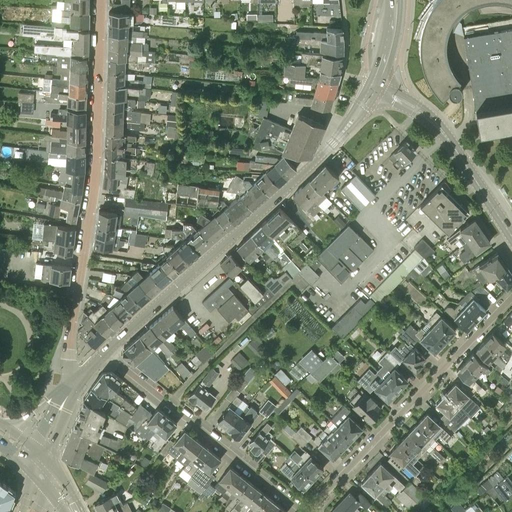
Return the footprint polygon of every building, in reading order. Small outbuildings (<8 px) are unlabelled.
[(64,0),(65,1),(64,1),(63,9),(63,11),(64,11),(70,11),(88,12),(88,0),(64,0)] [(130,13),(129,0),(123,0),(123,6),(113,6),(113,12),(130,13)] [(461,91),(461,90),(461,89),(461,88),(461,87),(460,86),(459,85),(458,84),(457,84),(460,80),(456,76),(453,72),(450,66),(448,62),(447,58),(446,54),(446,49),(445,45),(446,41),(447,35),(448,29),(453,31),(455,25),(458,21),(460,18),(464,14),(469,10),(474,7),(478,5),(483,4),(488,3),(492,3),(496,3),(501,3),(506,5),(511,7),(511,0),(429,0),(429,1),(431,2),(419,19),(422,20),(415,39),(420,39),(419,44),(419,48),(420,54),(421,59),(421,62),(422,65),(423,69),(424,71),(425,75),(426,77),(428,80),(429,83),(431,86),(433,90),(435,92),(437,94),(440,97),(442,99),(448,93),(449,93),(449,94),(450,95),(451,96),(452,96),(453,97),(454,97),(455,97),(456,97),(457,96),(458,96),(459,95),(460,94),(461,93),(461,92),(461,91)] [(150,2),(149,14),(158,14),(158,2),(150,2)] [(66,30),(89,31),(89,12),(88,12),(70,11),(64,11),(63,11),(61,11),(60,16),(67,17),(67,18),(53,17),(53,27),(23,24),(51,27),(53,28),(66,28),(66,30)] [(113,12),(109,12),(108,23),(128,24),(133,25),(134,13),(130,13),(113,12)] [(128,24),(108,23),(108,34),(127,36),(127,35),(143,37),(143,26),(128,24)] [(34,52),(40,53),(49,53),(48,54),(55,55),(63,55),(88,57),(89,31),(66,30),(66,28),(53,28),(51,27),(23,24),(22,34),(54,37),(63,37),(63,46),(34,45),(34,52)] [(327,41),(343,42),(342,30),(326,28),(326,33),(314,31),(314,32),(296,31),(296,38),(309,39),(308,39),(327,41)] [(511,29),(464,37),(463,37),(475,110),(479,133),(511,127),(511,29)] [(142,50),(148,51),(148,44),(145,44),(145,38),(147,38),(147,37),(143,37),(127,35),(127,36),(108,34),(108,47),(142,50)] [(326,52),(326,53),(343,53),(343,42),(327,41),(308,39),(308,44),(320,45),(320,52),(326,52)] [(148,56),(148,51),(142,50),(108,47),(108,58),(126,59),(126,60),(140,61),(146,62),(146,56),(148,56)] [(319,78),(337,81),(340,72),(342,56),(332,55),(321,54),(302,52),(300,63),(305,64),(320,65),(320,70),(319,78)] [(70,68),(87,70),(88,57),(63,55),(55,55),(48,54),(48,55),(48,59),(57,60),(57,66),(50,66),(50,67),(57,67),(70,68)] [(126,59),(108,58),(107,71),(125,73),(125,67),(143,69),(143,66),(149,66),(149,62),(146,62),(140,61),(126,60),(126,59)] [(289,76),(304,77),(305,64),(300,63),(284,62),(283,75),(289,76)] [(70,68),(57,67),(50,67),(50,69),(52,69),(52,73),(60,74),(60,75),(60,80),(69,81),(86,83),(87,70),(70,68)] [(107,83),(143,88),(146,88),(151,89),(151,83),(143,82),(143,81),(134,80),(135,74),(125,73),(107,71),(107,83)] [(317,83),(313,94),(333,96),(337,81),(319,78),(318,79),(304,77),(289,76),(288,83),(314,85),(315,83),(317,83)] [(69,81),(60,80),(51,79),(50,92),(55,93),(69,94),(86,96),(86,83),(69,81)] [(146,88),(143,88),(107,83),(107,94),(107,97),(126,99),(126,90),(129,90),(129,93),(145,95),(146,88)] [(21,101),(33,103),(33,93),(18,92),(17,101),(21,101)] [(67,99),(66,106),(85,107),(86,96),(69,94),(55,93),(50,92),(50,97),(51,97),(67,99)] [(295,97),(294,104),(330,108),(333,96),(313,94),(312,98),(295,97)] [(126,99),(107,97),(106,108),(123,110),(124,110),(124,106),(135,107),(135,100),(126,99)] [(251,146),(261,150),(311,156),(324,125),(297,113),(291,129),(267,118),(269,101),(257,100),(254,115),(262,117),(260,123),(252,121),(247,135),(254,138),(251,146)] [(33,103),(21,101),(20,112),(32,113),(33,103)] [(141,112),(124,110),(123,110),(106,108),(106,119),(123,120),(123,117),(141,119),(141,112)] [(67,123),(85,124),(85,111),(66,110),(66,114),(50,113),(50,116),(52,116),(52,120),(60,120),(66,120),(66,121),(68,121),(67,123)] [(105,132),(123,134),(123,127),(143,130),(144,123),(123,121),(123,120),(106,119),(105,132)] [(67,139),(85,141),(85,124),(67,123),(68,121),(66,121),(66,131),(60,130),(60,129),(51,128),(51,135),(58,136),(67,137),(67,139)] [(213,130),(199,129),(198,142),(212,143),(213,130)] [(105,132),(105,144),(122,145),(131,146),(131,142),(136,143),(136,136),(123,134),(105,132)] [(45,151),(50,152),(50,151),(54,151),(85,154),(85,141),(67,139),(67,137),(58,136),(51,135),(51,136),(44,135),(43,140),(47,140),(45,150),(45,151)] [(393,163),(392,164),(397,168),(416,151),(407,141),(389,158),(393,163)] [(139,155),(140,149),(136,148),(136,147),(131,146),(122,145),(105,144),(105,155),(122,157),(122,152),(135,154),(139,155)] [(50,151),(50,152),(45,151),(45,150),(35,149),(34,155),(48,157),(65,158),(65,166),(66,167),(74,168),(84,169),(85,154),(54,151),(50,151)] [(122,157),(105,155),(104,172),(118,174),(123,175),(123,174),(125,174),(126,169),(126,167),(135,168),(135,161),(126,160),(126,157),(122,157)] [(277,157),(256,155),(255,161),(255,162),(275,164),(287,177),(296,169),(283,155),(278,159),(277,157)] [(264,173),(276,186),(287,177),(275,164),(255,162),(255,161),(250,161),(249,167),(267,169),(264,173)] [(147,162),(145,173),(153,175),(155,163),(147,162)] [(328,185),(330,187),(339,178),(325,164),(309,180),(320,192),(321,192),(328,185)] [(74,168),(66,167),(65,166),(51,165),(51,169),(60,170),(58,184),(64,185),(64,184),(82,187),(84,169),(74,168)] [(123,175),(118,174),(104,172),(102,186),(120,188),(119,196),(125,197),(133,198),(135,191),(135,190),(126,189),(128,176),(123,175)] [(256,180),(269,193),(276,186),(264,173),(262,175),(252,174),(252,176),(244,176),(243,179),(244,180),(256,180)] [(355,174),(340,188),(360,210),(375,196),(355,174)] [(241,195),(253,208),(269,193),(256,180),(244,180),(243,179),(237,176),(231,184),(237,189),(242,182),(246,187),(239,193),(241,195)] [(301,187),(317,205),(318,205),(326,197),(321,192),(320,192),(309,180),(301,187)] [(420,206),(438,223),(448,233),(469,212),(459,202),(454,197),(457,195),(451,188),(451,189),(444,181),(420,206)] [(219,198),(222,199),(223,190),(198,186),(178,183),(176,193),(175,204),(196,206),(197,204),(217,207),(219,198)] [(55,197),(61,198),(80,201),(82,191),(82,187),(64,184),(64,185),(63,191),(46,188),(44,194),(50,196),(55,197)] [(301,187),(292,195),(313,217),(321,208),(318,205),(317,205),(301,187)] [(253,208),(241,195),(224,209),(235,223),(253,208)] [(125,197),(124,210),(139,212),(138,214),(166,219),(168,203),(156,201),(138,199),(133,198),(125,197)] [(60,207),(68,208),(66,219),(76,221),(80,201),(61,198),(59,206),(60,207)] [(43,211),(44,205),(37,203),(36,210),(43,211)] [(60,207),(59,206),(49,204),(47,214),(59,217),(60,207)] [(279,208),(261,225),(273,238),(274,239),(283,250),(290,258),(300,269),(306,263),(286,244),(301,231),(279,208)] [(224,209),(223,209),(218,209),(211,215),(212,216),(215,214),(215,215),(227,229),(235,223),(224,209)] [(114,227),(115,227),(116,213),(99,211),(96,225),(114,227)] [(196,219),(203,224),(198,228),(211,242),(227,229),(215,215),(215,214),(212,216),(210,218),(200,212),(196,219)] [(342,230),(347,225),(342,219),(337,224),(342,230)] [(462,245),(482,231),(474,219),(450,236),(446,239),(451,246),(458,240),(462,245)] [(165,237),(185,238),(186,237),(199,253),(211,242),(198,228),(196,229),(192,224),(183,222),(183,229),(165,229),(165,237)] [(33,223),(31,236),(41,237),(43,224),(33,223)] [(54,240),(73,242),(75,227),(44,223),(42,239),(54,240)] [(96,225),(95,236),(118,240),(119,235),(115,234),(116,228),(114,228),(114,227),(96,225)] [(273,238),(261,225),(251,234),(263,248),(267,252),(273,258),(284,270),(291,278),(297,272),(299,271),(300,269),(290,258),(283,250),(281,252),(278,253),(269,243),(274,239),(273,238)] [(341,283),(366,257),(373,250),(348,225),(341,232),(315,256),(307,263),(314,270),(321,263),(341,283)] [(134,245),(136,231),(130,230),(128,241),(129,241),(128,244),(134,245)] [(459,255),(463,260),(490,242),(482,231),(462,245),(466,250),(459,255)] [(249,261),(263,248),(251,234),(237,247),(249,261)] [(93,247),(117,250),(118,240),(95,236),(93,247)] [(174,248),(176,246),(189,261),(199,253),(186,237),(185,238),(177,245),(173,245),(174,248)] [(428,253),(432,248),(422,239),(418,243),(428,253)] [(54,240),(53,252),(72,254),(73,242),(54,240)] [(423,257),(424,257),(428,253),(418,243),(414,248),(415,249),(423,257)] [(176,246),(174,248),(169,252),(166,255),(167,256),(167,255),(180,270),(189,261),(176,246)] [(305,262),(316,252),(313,248),(302,258),(305,262)] [(420,261),(423,257),(415,249),(412,253),(420,261)] [(273,258),(267,252),(262,257),(268,263),(273,258)] [(493,276),(507,267),(497,252),(471,269),(482,284),(489,280),(494,276),(493,276)] [(416,265),(420,261),(412,253),(408,257),(416,265)] [(253,271),(249,275),(230,254),(220,263),(231,276),(235,273),(238,276),(239,274),(244,280),(239,284),(255,302),(260,308),(274,294),(264,282),(264,283),(253,271)] [(167,256),(159,263),(171,277),(180,270),(167,255),(167,256)] [(412,269),(413,268),(416,265),(408,257),(404,261),(412,269)] [(413,268),(419,274),(423,277),(433,269),(426,260),(424,257),(423,257),(420,261),(416,265),(413,268)] [(408,273),(412,269),(404,261),(400,265),(408,273)] [(149,272),(161,286),(171,277),(159,263),(157,265),(155,264),(141,262),(140,268),(147,269),(149,271),(149,272)] [(307,263),(306,263),(300,269),(299,271),(297,272),(311,285),(320,276),(314,270),(307,263)] [(42,264),(40,279),(69,282),(71,267),(42,264)] [(404,277),(408,274),(408,273),(400,265),(396,269),(404,277)] [(493,276),(494,276),(506,289),(511,282),(511,274),(507,267),(493,276)] [(408,273),(408,274),(414,280),(419,274),(413,268),(412,269),(408,273)] [(131,274),(132,275),(150,296),(161,286),(149,272),(143,276),(137,269),(132,274),(131,274)] [(400,281),(404,277),(396,269),(392,273),(400,281)] [(264,282),(274,294),(291,278),(284,270),(278,277),(273,278),(271,276),(264,282)] [(450,275),(446,270),(440,274),(444,279),(450,275)] [(397,285),(400,281),(392,273),(388,277),(397,285)] [(150,296),(132,275),(131,274),(121,287),(129,291),(141,304),(150,296)] [(230,277),(203,303),(210,311),(215,306),(229,322),(234,316),(238,321),(248,312),(251,314),(258,308),(254,303),(247,309),(228,287),(234,282),(230,277)] [(393,289),(397,285),(388,277),(384,281),(393,289)] [(389,293),(393,289),(384,281),(380,285),(389,293)] [(476,287),(484,296),(488,292),(481,284),(476,287)] [(121,287),(113,285),(111,296),(120,299),(132,312),(141,304),(129,291),(121,287)] [(388,294),(389,293),(380,285),(377,289),(385,297),(388,294)] [(475,295),(480,300),(487,307),(491,302),(484,296),(476,287),(471,291),(475,295)] [(383,299),(385,297),(377,289),(373,293),(381,301),(383,299)] [(379,303),(381,301),(373,293),(369,297),(377,305),(379,303)] [(385,297),(383,299),(389,305),(394,300),(388,294),(385,297)] [(463,307),(462,307),(476,320),(485,311),(477,303),(480,300),(475,295),(469,301),(463,307)] [(111,306),(123,320),(132,312),(120,299),(111,306)] [(389,305),(383,299),(381,301),(379,303),(385,309),(389,305)] [(443,310),(453,319),(454,318),(467,330),(476,320),(462,307),(463,307),(460,303),(454,309),(452,307),(447,306),(443,310)] [(97,308),(115,327),(123,320),(111,306),(107,310),(102,304),(97,308)] [(191,337),(196,332),(172,306),(161,316),(173,328),(174,327),(175,328),(180,324),(191,337)] [(96,324),(107,334),(115,327),(97,308),(94,312),(90,308),(85,313),(96,324)] [(107,334),(96,324),(85,313),(83,311),(80,322),(83,325),(77,331),(95,347),(107,334)] [(511,311),(503,321),(508,326),(511,321),(511,311)] [(427,324),(444,341),(445,340),(446,341),(448,341),(450,338),(450,336),(449,335),(455,330),(436,312),(431,317),(432,318),(427,324)] [(359,324),(358,323),(350,315),(334,331),(343,340),(359,324)] [(165,337),(175,328),(174,327),(173,328),(161,316),(150,325),(163,339),(177,353),(178,352),(168,339),(165,337)] [(404,331),(417,343),(421,339),(434,352),(439,346),(440,347),(442,347),(445,345),(445,343),(444,342),(444,341),(427,324),(422,328),(421,327),(417,331),(410,324),(404,331)] [(170,356),(174,359),(177,357),(175,355),(163,339),(150,325),(138,336),(151,349),(152,349),(157,344),(168,357),(170,356)] [(400,361),(402,359),(415,371),(417,369),(418,369),(420,367),(421,366),(423,364),(420,361),(424,357),(414,347),(417,343),(404,331),(400,335),(399,337),(404,342),(398,348),(395,345),(390,351),(400,361)] [(493,332),(484,341),(506,362),(509,357),(503,351),(501,354),(499,352),(506,345),(493,332)] [(155,381),(169,369),(152,349),(151,349),(138,336),(123,349),(122,355),(155,381)] [(247,345),(256,353),(265,344),(256,336),(247,345)] [(499,374),(506,362),(484,341),(476,350),(489,362),(491,359),(492,360),(493,358),(494,359),(493,360),(497,364),(494,368),(499,374)] [(197,352),(206,361),(214,353),(206,345),(197,352)] [(199,368),(206,361),(197,352),(195,354),(196,355),(191,360),(197,366),(199,368)] [(230,361),(239,370),(248,361),(239,352),(230,361)] [(486,375),(491,370),(473,353),(464,362),(478,374),(482,371),(486,375)] [(309,373),(316,379),(319,381),(330,370),(334,374),(342,366),(329,354),(310,372),(309,373)] [(380,374),(384,378),(398,390),(400,389),(402,387),(402,385),(407,380),(395,368),(396,367),(384,355),(378,361),(382,365),(376,371),(380,374)] [(190,372),(182,362),(175,369),(184,378),(190,372)] [(473,379),(478,374),(464,362),(456,370),(478,391),(481,387),(473,379)] [(215,369),(213,367),(188,398),(195,403),(196,402),(205,410),(215,397),(204,387),(206,384),(209,386),(220,373),(219,372),(223,367),(219,364),(215,369)] [(242,377),(234,388),(240,392),(248,382),(257,372),(250,366),(241,376),(242,377)] [(131,413),(137,407),(114,389),(121,379),(112,372),(102,373),(92,386),(120,405),(120,406),(131,413)] [(316,379),(309,373),(305,378),(311,384),(316,379)] [(384,378),(380,374),(376,379),(370,373),(365,378),(374,388),(380,394),(388,401),(392,396),(394,395),(396,393),(396,391),(398,390),(384,378)] [(290,393),(285,386),(274,374),(268,380),(285,398),(287,396),(290,393)] [(480,407),(469,396),(468,396),(455,383),(445,393),(463,410),(469,416),(470,417),(480,407)] [(493,390),(501,396),(504,391),(496,385),(493,390)] [(118,408),(120,406),(120,405),(92,386),(84,397),(99,408),(102,403),(113,409),(109,415),(113,418),(120,409),(118,408)] [(287,396),(291,400),(300,391),(296,387),(290,393),(287,396)] [(353,404),(352,404),(369,420),(370,419),(371,420),(376,416),(374,414),(381,408),(374,401),(375,400),(369,394),(365,391),(364,392),(361,390),(359,392),(358,392),(350,401),(353,404)] [(445,412),(440,417),(454,431),(469,416),(463,410),(445,393),(436,403),(445,412)] [(217,421),(227,429),(240,413),(235,410),(242,400),(237,396),(231,402),(217,421)] [(287,396),(277,406),(274,410),(278,414),(288,403),(288,402),(291,400),(287,396)] [(87,436),(95,441),(97,438),(103,420),(102,420),(105,412),(99,408),(84,397),(83,398),(72,427),(88,433),(87,436)] [(274,410),(277,406),(268,399),(259,411),(267,417),(274,410)] [(136,432),(142,437),(144,435),(149,439),(150,438),(167,416),(158,408),(153,414),(140,403),(137,407),(131,413),(120,406),(118,408),(120,409),(113,418),(135,432),(136,432)] [(504,404),(499,410),(504,415),(509,409),(504,404)] [(333,422),(351,438),(352,438),(354,438),(357,435),(356,433),(362,428),(353,420),(356,417),(344,405),(331,419),(333,422)] [(239,438),(245,430),(257,414),(254,412),(255,410),(250,406),(249,408),(246,406),(240,414),(240,413),(227,429),(239,438)] [(440,425),(434,420),(427,413),(417,423),(435,440),(439,435),(447,442),(452,437),(440,426),(440,425)] [(167,416),(150,438),(154,441),(151,445),(157,450),(167,438),(166,437),(177,423),(167,416)] [(259,451),(271,439),(273,435),(268,431),(272,426),(267,422),(259,431),(259,430),(249,443),(252,446),(251,447),(258,453),(259,451)] [(333,422),(329,427),(327,426),(323,430),(322,430),(342,449),(351,438),(333,422)] [(426,449),(435,440),(417,423),(408,433),(426,449)] [(296,432),(307,442),(312,437),(301,426),(296,432)] [(483,430),(488,435),(491,431),(487,426),(483,430)] [(99,444),(95,442),(95,441),(87,436),(88,433),(72,427),(67,441),(84,446),(82,450),(84,451),(85,449),(88,450),(87,453),(99,460),(105,447),(99,444)] [(157,456),(162,460),(169,452),(177,458),(193,437),(184,430),(174,442),(170,439),(160,452),(157,456)] [(318,435),(313,440),(332,459),(337,454),(339,454),(341,451),(341,449),(342,449),(322,430),(318,435)] [(307,442),(296,432),(292,437),(303,447),(307,442)] [(417,459),(426,449),(408,433),(399,442),(417,459)] [(99,444),(105,447),(116,452),(122,440),(118,438),(117,440),(102,435),(99,444)] [(193,437),(177,458),(176,459),(185,466),(202,444),(193,437)] [(271,439),(259,451),(265,456),(276,444),(271,439)] [(82,458),(84,451),(82,450),(84,446),(67,441),(61,456),(93,474),(99,465),(82,458)] [(412,464),(417,459),(399,442),(389,452),(392,455),(403,465),(414,476),(415,475),(420,471),(412,464)] [(184,466),(183,469),(192,476),(211,451),(202,444),(185,466),(184,466)] [(474,450),(469,445),(464,450),(469,454),(474,450)] [(429,452),(440,463),(445,458),(434,447),(429,452)] [(209,483),(214,476),(210,472),(221,459),(211,451),(192,476),(200,483),(197,487),(202,492),(205,488),(209,483)] [(300,456),(301,457),(296,462),(313,479),(314,478),(315,479),(319,474),(318,473),(323,468),(316,462),(318,459),(312,454),(311,456),(306,451),(306,452),(305,451),(300,456)] [(290,456),(285,461),(285,463),(280,468),(290,478),(291,477),(304,488),(308,484),(310,484),(312,482),(312,479),(313,479),(296,462),(290,456)] [(146,467),(150,460),(144,457),(140,464),(146,467)] [(410,481),(405,486),(380,463),(371,473),(389,489),(393,485),(400,491),(395,496),(411,511),(420,511),(431,500),(427,497),(415,486),(410,481)] [(239,473),(230,466),(218,480),(227,487),(228,488),(239,473)] [(493,486),(503,477),(498,471),(487,479),(493,486)] [(108,482),(90,473),(85,483),(103,492),(108,482)] [(239,473),(228,488),(227,487),(218,499),(223,502),(224,503),(229,497),(233,500),(237,495),(248,481),(239,473)] [(384,494),(389,489),(371,473),(361,483),(375,495),(386,506),(391,501),(384,494)] [(511,481),(507,475),(503,477),(493,486),(505,501),(511,494),(511,481)] [(0,511),(8,511),(17,493),(16,490),(0,478),(0,511)] [(229,511),(237,511),(241,507),(257,488),(248,481),(237,495),(241,498),(239,500),(237,499),(235,501),(237,503),(229,511)] [(209,483),(205,488),(202,492),(209,497),(216,488),(209,483)] [(244,511),(250,505),(254,509),(265,495),(257,488),(241,507),(237,511),(244,511)] [(146,504),(151,496),(138,489),(134,497),(146,504)] [(96,511),(107,511),(117,507),(122,505),(116,492),(111,495),(94,504),(97,508),(95,509),(96,511)] [(366,509),(371,503),(360,493),(355,497),(349,492),(339,503),(349,511),(351,511),(360,503),(366,509)] [(271,511),(278,505),(265,495),(254,509),(258,511),(271,511)] [(155,508),(159,502),(153,498),(149,503),(155,508)] [(458,501),(451,507),(454,511),(460,511),(464,509),(458,501)] [(168,511),(171,507),(163,502),(160,503),(156,510),(159,511),(168,511)] [(349,511),(339,503),(330,511),(349,511)]
